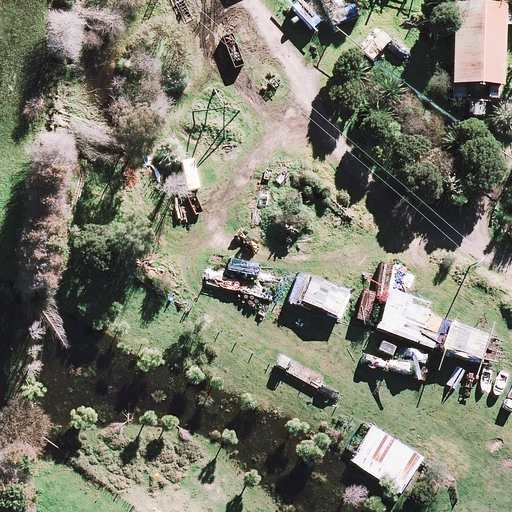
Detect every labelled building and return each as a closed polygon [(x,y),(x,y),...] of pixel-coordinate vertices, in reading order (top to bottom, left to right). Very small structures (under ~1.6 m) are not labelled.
[(346,0),(280,0),(278,2),(315,41),(360,16),(346,0)] [(501,90),(504,10),(452,8),(449,88),(501,90)] [(390,39),(375,28),(356,55),(371,66),(390,39)] [(346,296),(311,280),(300,305),(335,321),(346,296)] [(426,318),(430,308),(387,292),(373,332),(415,347),(426,318)] [(487,339),(426,318),(415,347),(477,368),(487,339)] [(282,353),(271,369),(282,376),(293,361),(282,353)] [(320,379),(293,364),(287,375),(314,390),(320,379)] [(422,461),(369,429),(349,465),(399,497),(422,461)]
